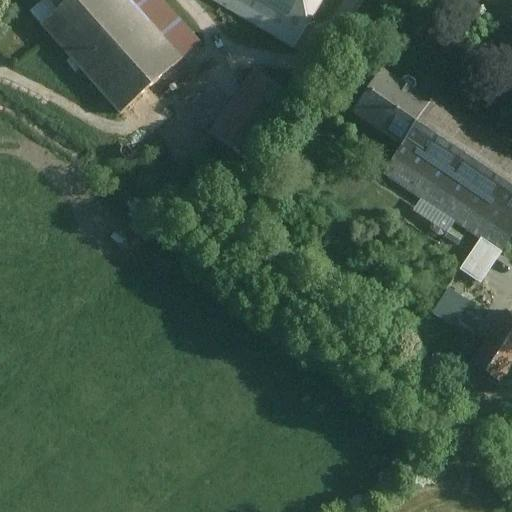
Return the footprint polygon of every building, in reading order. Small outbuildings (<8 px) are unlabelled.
[(86,0),(50,0),(65,19),(86,0)] [(52,30),(124,112),(200,45),(160,0),(86,0),(65,19),(52,30)] [(213,0),(298,50),(335,0),(213,0)] [(296,100),(257,74),(216,136),(256,162),(296,100)] [(435,106),(388,74),(359,117),(406,148),(435,106)] [(503,254),(511,241),(511,129),(484,111),(479,119),(443,95),(435,106),(406,148),(388,178),(503,254)] [(507,389),(511,381),(511,312),(511,313),(474,366),(507,389)]
